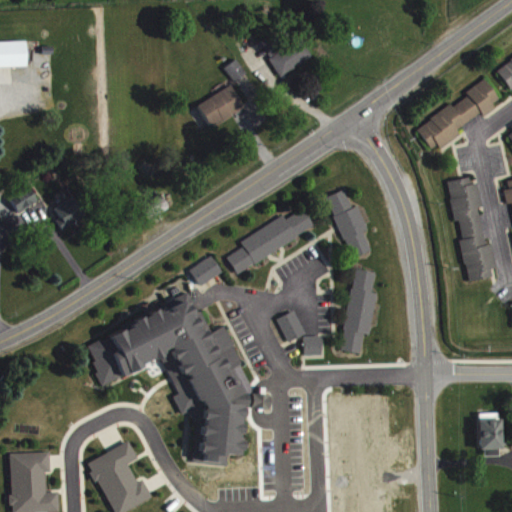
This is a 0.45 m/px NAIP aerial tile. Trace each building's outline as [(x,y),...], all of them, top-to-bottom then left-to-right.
[(281,83),(314,62),(302,44),(270,65),(281,83)] [(0,72),(27,72),(27,47),(0,47),(0,72)] [(247,80),(238,65),(225,73),(234,88),(247,80)] [(511,66),(499,75),(511,95),(511,66)] [(503,108),(487,84),(467,97),(470,100),(418,134),(434,158),(462,140),(459,135),(483,119),(484,120),(503,108)] [(244,112),(230,90),(198,111),(212,133),(244,112)] [(449,187),(456,227),(461,226),(464,245),(462,245),(469,287),(494,283),(492,275),(497,274),(493,249),(486,251),(480,213),(482,213),(477,182),(449,187)] [(10,204),(20,218),(38,205),(28,191),(10,204)] [(359,211),(354,213),(346,195),(329,202),(353,264),(373,256),(365,237),(369,235),(359,211)] [(64,237),(87,222),(75,202),(55,214),(61,224),(57,226),(64,237)] [(228,262),(237,279),(316,234),(305,214),(287,225),(286,222),(242,246),(245,253),(228,262)] [(202,292),(224,278),(213,262),(191,276),(202,292)] [(343,357),(362,359),(365,339),(372,340),(377,299),(374,298),(377,278),(355,275),(343,357)] [(88,352),(105,389),(165,364),(197,438),(194,469),(228,472),(229,460),(242,461),(243,450),(239,440),(241,440),(244,411),(227,410),(225,404),(235,405),(249,399),(237,372),(243,370),(227,332),(211,338),(202,317),(190,316),(186,307),(164,316),(159,315),(133,326),(132,336),(127,335),(88,352)] [(288,347),(306,340),(297,316),(278,324),(288,347)] [(322,342),(305,342),(305,361),(323,361),(322,342)] [(270,401),(249,400),(248,412),(269,414),(270,401)] [(480,425),(481,462),(502,461),(501,425),(480,425)] [(355,468),(342,445),(325,455),(338,478),(355,468)] [(89,468),(110,511),(136,511),(153,503),(144,485),(138,487),(129,469),(139,464),(130,447),(89,468)] [(12,511),(60,511),(59,498),(47,498),(47,477),(52,477),(51,458),(11,459),(12,511)]
